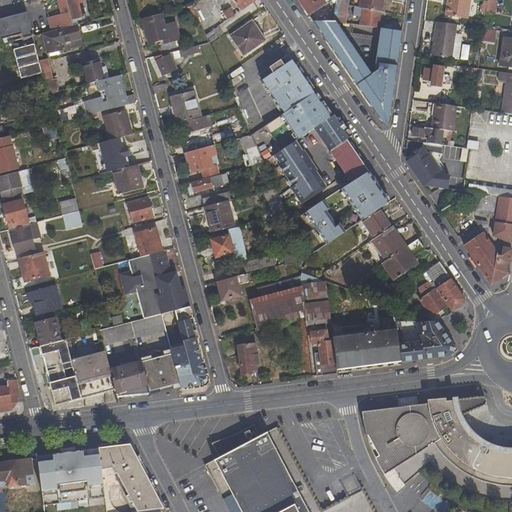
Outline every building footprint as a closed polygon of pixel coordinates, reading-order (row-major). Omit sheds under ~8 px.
[(71,21),(65,0),(56,0),(60,15),(47,17),(51,31),(72,26),(71,21)] [(65,0),(71,21),(76,20),(86,17),(81,0),(65,0)] [(232,0),(240,12),(257,0),(232,0)] [(298,0),(309,15),(326,4),(323,0),(322,0),(298,0)] [(361,0),(360,8),(380,12),(382,12),(383,0),(361,0)] [(468,19),(471,0),(447,0),(445,15),(468,19)] [(337,2),(334,22),(334,23),(346,24),(348,6),(349,3),(337,2)] [(187,7),(193,21),(198,19),(192,6),(187,7)] [(360,18),(359,26),(378,29),(380,12),(360,8),(355,7),(353,17),(360,18)] [(223,13),(227,20),(234,16),(229,9),(223,13)] [(0,18),(0,44),(3,44),(2,40),(21,34),(22,39),(33,36),(27,12),(0,18)] [(165,26),(162,14),(142,19),(148,43),(168,38),(168,42),(179,40),(175,23),(165,26)] [(203,26),(206,34),(217,27),(213,21),(203,26)] [(265,42),(255,29),(257,28),(251,21),(230,36),(244,56),(265,42)] [(334,23),(334,22),(313,23),(326,43),(329,41),(379,115),(376,117),(382,126),(389,124),(402,32),(381,29),(374,76),(371,76),(334,23)] [(431,56),(452,59),(457,25),(436,22),(431,56)] [(63,45),(82,40),(77,25),(72,26),(51,31),(41,34),(47,56),(50,55),(59,52),(64,51),(63,45)] [(206,34),(205,34),(209,43),(222,34),(217,27),(206,34)] [(496,31),(483,29),(482,41),(495,43),(496,31)] [(18,45),(34,41),(33,36),(22,39),(17,40),(18,45)] [(511,67),(511,39),(504,38),(500,66),(511,67)] [(64,51),(83,46),(82,40),(63,45),(64,51)] [(326,43),(376,117),(379,115),(329,41),(326,43)] [(180,58),(200,53),(198,45),(179,50),(180,58)] [(50,55),(53,63),(61,61),(59,52),(50,55)] [(176,71),(169,53),(153,57),(163,77),(176,71)] [(86,85),(95,83),(103,80),(98,60),(93,61),(86,63),(85,58),(79,60),(86,85)] [(262,80),(285,113),(314,93),(291,61),(284,66),(280,60),(269,68),(273,73),(262,80)] [(52,79),(53,78),(49,64),(41,67),(45,80),(52,79)] [(434,65),(433,69),(424,68),(424,69),(421,68),(421,71),(424,72),(422,81),(431,82),(431,85),(441,87),(444,67),(434,65)] [(505,82),(501,113),(511,114),(511,73),(499,72),(498,81),(505,82)] [(100,103),(102,112),(136,103),(134,95),(126,96),(121,76),(103,80),(95,83),(98,92),(105,90),(108,101),(100,103)] [(48,95),(56,93),(52,79),(45,80),(46,87),(48,95)] [(152,87),(154,94),(167,90),(165,84),(152,87)] [(33,91),(35,104),(50,101),(48,95),(46,87),(33,91)] [(179,112),(174,114),(177,123),(201,116),(194,92),(175,97),(177,103),(179,112)] [(274,156),(295,141),(313,129),(331,116),(314,93),(285,113),(252,135),(264,162),(274,156)] [(449,131),(454,132),(457,107),(434,103),(430,128),(443,130),(449,131)] [(240,138),(242,138),(252,135),(238,107),(214,113),(215,119),(224,116),(227,126),(235,124),(240,138)] [(511,126),(511,114),(501,113),(472,109),(470,124),(488,127),(489,123),(511,126)] [(105,117),(110,140),(132,134),(126,112),(105,117)] [(353,135),(337,112),(332,116),(345,135),(344,137),(346,140),(353,135)] [(98,122),(96,113),(83,117),(85,125),(98,122)] [(180,135),(212,127),(209,115),(201,116),(177,123),(180,135)] [(313,129),(329,152),(346,140),(344,137),(345,135),(332,116),(331,116),(313,129)] [(424,136),(429,137),(428,143),(441,145),(443,130),(430,128),(414,126),(413,137),(424,139),(424,136)] [(222,137),(223,143),(235,140),(232,135),(222,137)] [(237,169),(264,162),(252,135),(242,138),(248,155),(245,157),(245,160),(235,163),(237,169)] [(329,152),(346,176),(363,165),(346,140),(329,152)] [(304,149),(302,150),(295,141),(274,156),(280,164),(278,165),(292,187),(290,188),(301,205),(327,188),(316,172),(318,170),(304,149)] [(414,152),(416,155),(406,161),(420,181),(426,177),(428,179),(431,177),(434,182),(444,174),(429,152),(456,155),(457,147),(454,147),(447,146),(441,145),(428,143),(422,142),(421,147),(414,152)] [(217,155),(215,145),(187,153),(192,171),(212,165),(210,158),(217,155)] [(0,174),(0,175),(19,169),(12,146),(0,148),(0,174)] [(129,165),(145,160),(142,150),(126,154),(129,165)] [(71,182),(67,166),(65,158),(57,161),(60,173),(63,173),(65,184),(71,182)] [(79,180),(75,164),(67,166),(71,182),(79,180)] [(142,180),(138,181),(134,165),(113,171),(119,194),(144,188),(142,180)] [(346,176),(351,183),(368,172),(363,165),(346,176)] [(340,190),(345,197),(373,180),(368,172),(351,183),(340,190)] [(22,188),(18,173),(0,177),(0,187),(3,200),(23,195),(21,188),(22,188)] [(224,184),(221,175),(212,177),(214,187),(224,184)] [(189,194),(212,187),(210,178),(186,184),(189,194)] [(345,197),(361,220),(379,208),(388,202),(373,180),(345,197)] [(457,183),(443,182),(441,189),(446,190),(463,192),(465,180),(457,180),(457,183)] [(511,190),(468,185),(467,193),(476,194),(499,197),(511,198),(511,190)] [(263,191),(273,216),(287,212),(275,188),(263,191)] [(437,188),(429,195),(438,208),(451,199),(446,190),(441,189),(437,188)] [(228,191),(203,198),(205,207),(228,201),(231,200),(228,191)] [(488,215),(488,217),(492,218),(495,219),(499,197),(476,194),(474,209),(481,210),(481,214),(488,215)] [(133,223),(154,218),(149,197),(127,203),(133,223)] [(493,236),(508,242),(511,239),(511,198),(499,197),(495,219),(493,236)] [(59,202),(62,216),(79,211),(75,198),(59,202)] [(23,199),(3,204),(9,230),(36,223),(35,216),(28,219),(23,199)] [(208,220),(211,233),(235,226),(228,201),(205,207),(208,220)] [(304,213),(326,244),(344,232),(338,224),(335,226),(331,221),(329,223),(325,218),(328,216),(324,212),(327,209),(322,201),(304,213)] [(373,239),(391,226),(379,208),(361,220),(373,239)] [(64,224),(81,219),(79,211),(62,216),(64,224)] [(357,224),(369,242),(373,239),(361,220),(357,224)] [(463,245),(490,285),(509,273),(511,249),(500,248),(495,250),(488,240),(487,222),(475,220),(478,226),(461,237),(466,244),(463,245)] [(46,227),(45,221),(36,223),(9,230),(16,253),(20,252),(21,254),(35,250),(34,248),(36,247),(31,231),(46,227)] [(373,239),(387,259),(405,246),(391,226),(373,239)] [(153,229),(135,234),(141,257),(163,251),(159,236),(156,237),(153,229)] [(216,257),(233,253),(229,236),(211,240),(216,257)] [(369,242),(382,262),(384,261),(387,259),(373,239),(369,242)] [(413,258),(424,249),(417,239),(405,246),(387,259),(384,261),(391,271),(389,273),(394,280),(417,264),(413,258)] [(143,319),(161,315),(190,307),(184,287),(180,288),(175,272),(170,273),(169,269),(168,263),(164,264),(162,258),(166,257),(164,251),(163,251),(141,257),(128,261),(131,271),(119,274),(125,296),(136,293),(143,319)] [(24,282),(50,275),(45,252),(19,260),(24,282)] [(91,254),(94,269),(104,267),(100,252),(91,254)] [(83,270),(91,268),(88,255),(80,257),(83,270)] [(246,272),(275,265),(273,255),(244,263),(246,272)] [(437,259),(423,269),(425,272),(439,262),(437,259)] [(384,261),(382,262),(380,264),(387,274),(389,273),(391,271),(384,261)] [(454,316),(469,306),(439,262),(425,272),(430,280),(417,288),(423,296),(418,299),(431,317),(447,306),(450,310),(454,316)] [(305,322),(330,319),(326,282),(318,278),(301,272),(298,277),(294,288),(259,297),(249,300),(257,330),(305,318),(305,322)] [(238,285),(249,282),(247,274),(217,282),(222,301),(234,298),(239,296),(241,295),(238,285)] [(298,277),(257,288),(259,297),(294,288),(298,277)] [(30,302),(33,301),(37,316),(62,310),(56,286),(27,293),(30,302)] [(201,382),(202,381),(209,380),(190,307),(161,315),(165,331),(171,354),(180,384),(189,390),(203,387),(201,382)] [(135,339),(165,331),(161,315),(143,319),(131,322),(135,338),(135,339)] [(56,317),(35,322),(41,346),(62,341),(56,317)] [(449,356),(455,350),(437,321),(421,322),(423,331),(422,336),(421,342),(399,344),(401,362),(429,359),(449,356)] [(104,346),(135,338),(131,322),(110,328),(100,331),(104,346)] [(401,362),(399,344),(396,326),(382,328),(382,331),(374,332),(373,329),(364,330),(364,333),(333,337),(338,371),(401,362)] [(337,375),(338,371),(333,337),(328,338),(327,329),(310,331),(311,344),(317,344),(318,352),(314,353),(316,371),(317,378),(337,375)] [(49,383),(55,405),(81,399),(78,385),(66,340),(62,341),(41,346),(39,347),(41,355),(43,355),(50,382),(49,383)] [(256,363),(259,363),(257,343),(237,345),(241,376),(257,375),(256,363)] [(79,385),(78,385),(81,399),(115,390),(109,369),(105,351),(73,360),(79,385)] [(180,384),(171,354),(141,362),(149,392),(180,384)] [(115,390),(117,398),(150,395),(149,392),(141,362),(141,361),(109,369),(115,390)] [(0,412),(12,411),(19,401),(18,385),(16,379),(7,380),(7,385),(0,385),(0,412)] [(433,403),(361,412),(367,436),(368,435),(379,455),(375,457),(384,475),(393,470),(405,485),(421,472),(430,482),(438,488),(451,498),(465,504),(479,510),(491,511),(511,511),(511,453),(508,453),(500,452),(493,451),(484,446),(469,437),(460,428),(456,423),(454,418),(483,406),(484,405),(485,404),(485,401),(484,400),(483,398),(481,398),(433,403)] [(320,511),(294,462),(277,428),(267,433),(245,444),(238,431),(229,436),(235,450),(214,461),(204,466),(228,511),(374,511),(365,495),(363,490),(321,511),(320,511)] [(367,436),(369,444),(375,457),(379,455),(368,435),(367,436)] [(130,444),(99,448),(99,450),(102,470),(111,469),(117,481),(120,480),(125,489),(122,490),(129,503),(131,502),(137,511),(159,509),(164,508),(130,444)] [(61,510),(106,505),(102,470),(99,450),(37,457),(43,506),(60,503),(61,510)] [(34,484),(31,459),(6,462),(9,487),(34,484)] [(0,511),(0,487),(9,487),(6,462),(0,462),(0,511)]
